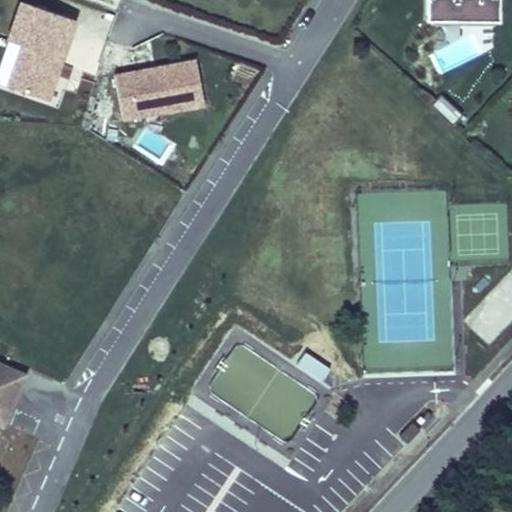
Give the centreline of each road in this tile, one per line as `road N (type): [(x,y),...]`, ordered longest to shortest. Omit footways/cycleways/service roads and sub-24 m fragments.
road 1 (residential): [(36,511),(83,406),(341,0)]
road 2 (unknown): [(89,0),(295,72)]
road 3 (tertiary): [(388,511),(511,379)]
